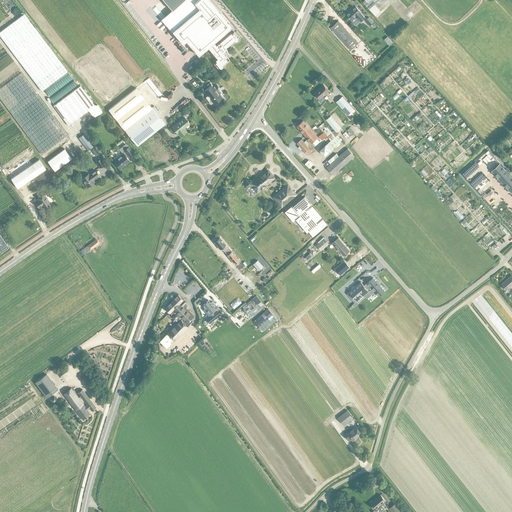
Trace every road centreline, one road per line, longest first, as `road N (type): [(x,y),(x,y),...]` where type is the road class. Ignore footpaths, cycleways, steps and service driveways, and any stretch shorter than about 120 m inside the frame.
road 1 (tertiary): [(84,511),(114,405),(188,224)]
road 2 (unclassified): [(435,316),(254,116)]
road 3 (unclassified): [(307,511),(369,464),(389,399),(435,316)]
road 4 (tertiary): [(0,271),(128,193)]
road 5 (tertiary): [(254,116),(314,0)]
